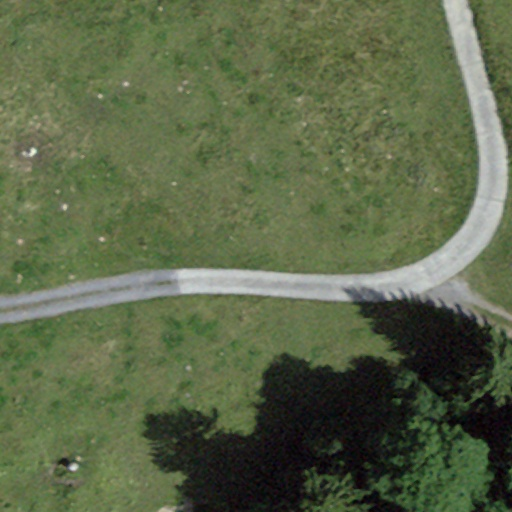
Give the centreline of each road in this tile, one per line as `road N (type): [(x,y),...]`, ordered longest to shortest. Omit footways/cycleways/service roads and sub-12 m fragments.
road 1 (track): [(455,0),(491,141),(485,210),(463,243),(423,269),(382,282),(172,275),(0,304)]
road 2 (track): [(395,278),(511,328)]
